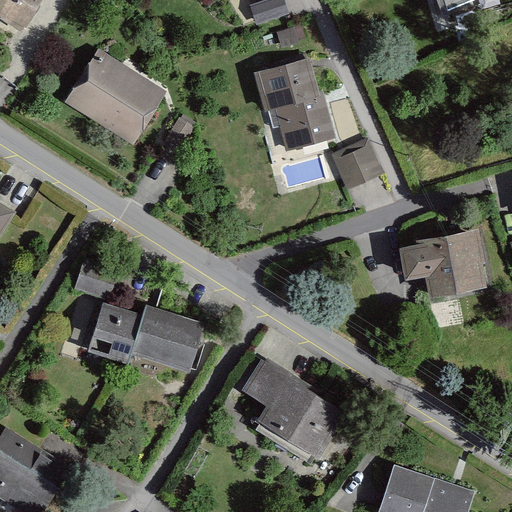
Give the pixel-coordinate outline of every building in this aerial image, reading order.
[(0,0),(0,18),(25,34),(45,0),(0,0)] [(267,0),(250,6),(257,26),(290,15),(285,0),(267,0)] [(443,0),(448,11),(481,0),(443,0)] [(277,33),(282,49),(300,44),(294,27),(277,33)] [(98,51),(64,104),(133,147),(167,94),(98,51)] [(336,139),(324,93),(320,94),(312,60),(254,75),(265,114),(276,112),(287,152),(336,139)] [(195,127),(180,118),(162,145),(177,155),(195,127)] [(349,191),(385,175),(369,138),(332,155),(349,191)] [(0,241),(17,213),(0,202),(0,241)] [(430,301),(488,290),(483,267),(486,266),(480,233),(419,244),(420,247),(399,251),(405,284),(426,280),(430,301)] [(122,272),(87,261),(77,292),(112,303),(122,272)] [(133,358),(146,317),(106,305),(90,355),(129,368),(133,358)] [(209,327),(149,308),(146,317),(133,358),(192,377),(209,327)] [(348,418),(261,363),(241,394),(266,409),(257,423),(319,463),(348,418)] [(9,430),(0,444),(0,500),(19,511),(46,511),(73,469),(9,430)] [(469,511),(475,494),(394,469),(380,511),(469,511)]
